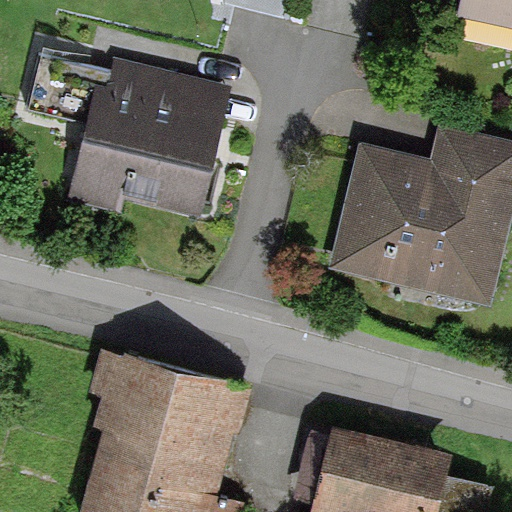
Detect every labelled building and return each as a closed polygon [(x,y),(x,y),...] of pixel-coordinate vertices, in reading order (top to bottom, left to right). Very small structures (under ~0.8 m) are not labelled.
[(511,0),(460,0),(458,14),(511,23),(511,0)] [(87,95),(64,201),(201,230),(233,82),(126,59),(117,101),(87,95)] [(366,145),(335,271),(486,307),(511,198),(511,149),(443,133),(436,161),(366,145)] [(239,386),(123,359),(86,511),(238,511),(240,506),(212,499),(239,386)] [(432,511),(445,457),(338,433),(320,511),(432,511)]
